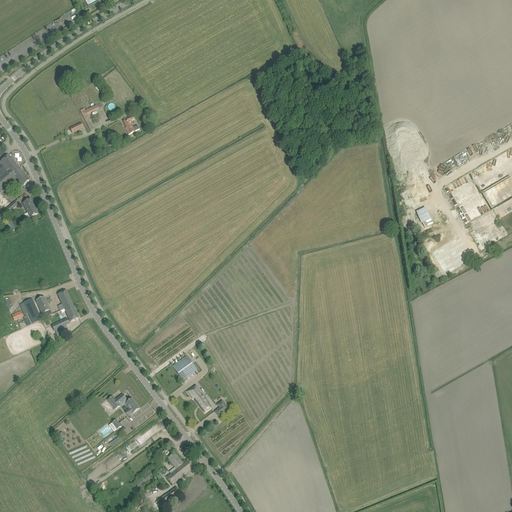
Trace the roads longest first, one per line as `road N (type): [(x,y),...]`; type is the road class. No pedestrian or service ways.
road 1 (tertiary): [(240,511),(95,314),(27,155),(0,117)]
road 2 (tertiary): [(0,91),(42,54),(131,0)]
